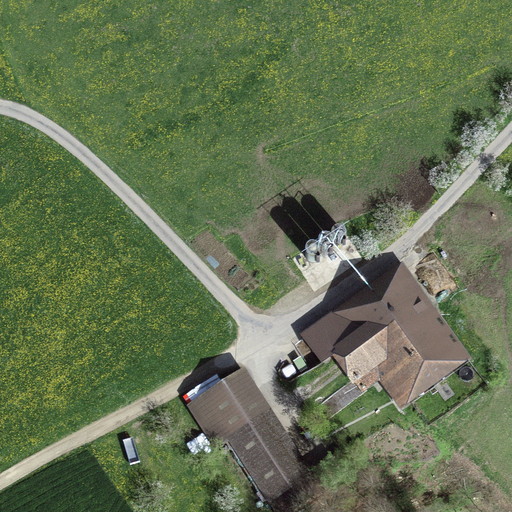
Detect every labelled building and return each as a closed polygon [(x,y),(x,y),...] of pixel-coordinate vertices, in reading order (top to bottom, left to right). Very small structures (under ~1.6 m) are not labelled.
[(337,250),(339,250),(342,249),(344,248),(345,246),(346,244),(346,241),(345,239),(343,237),(341,236),(339,236),(337,236),(335,237),(333,239),(332,241),(332,243),(332,245),(333,247),(335,248),(337,250)] [(324,259),(326,260),(328,259),(330,258),(332,256),(332,254),(332,251),(331,249),(330,247),(328,246),(326,246),(324,246),(322,247),(320,249),(319,250),(318,253),(319,255),(320,257),(321,258),(324,259)] [(311,269),(313,269),(315,269),(317,267),(319,265),(320,263),(319,261),(319,259),(317,257),(315,256),(313,255),(311,256),(309,257),(307,258),(306,260),(306,262),(306,264),(307,266),(308,268),(311,269)] [(402,391),(452,355),(426,319),(434,313),(406,274),(332,327),(327,320),(304,337),(323,363),(336,354),(349,372),(375,353),(402,391)] [(192,408),(217,446),(230,438),(277,511),(283,511),(317,491),(243,375),(192,408)]
